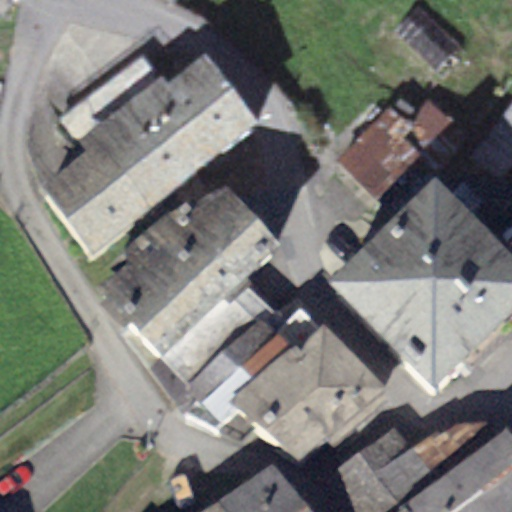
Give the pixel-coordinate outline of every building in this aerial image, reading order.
[(94,255),(259,124),(208,59),(171,88),(163,78),(82,142),(91,152),(43,190),(94,255)] [(439,178),(468,138),(433,103),(423,115),(408,103),(340,159),(397,218),(439,178)] [(509,178),(511,174),(511,107),(473,157),(491,171),(505,182),(509,178)] [(503,212),(511,202),(511,180),(509,178),(505,182),(491,171),(477,187),(503,212)] [(397,218),(329,285),(434,392),(511,316),(511,251),(439,178),(397,218)] [(248,281),(286,246),(229,187),(175,212),(125,252),(133,264),(99,288),(165,359),(248,281)] [(165,359),(191,384),(186,388),(225,425),(244,411),(234,402),(323,328),(298,299),(280,312),(248,281),(165,359)] [(391,395),(328,324),(323,328),(234,402),(244,411),(301,461),(391,395)] [(399,429),(325,484),(348,511),(511,511),(511,433),(509,430),(486,447),(465,426),(418,447),(399,429)] [(207,511),(312,511),(279,466),(207,511)]
